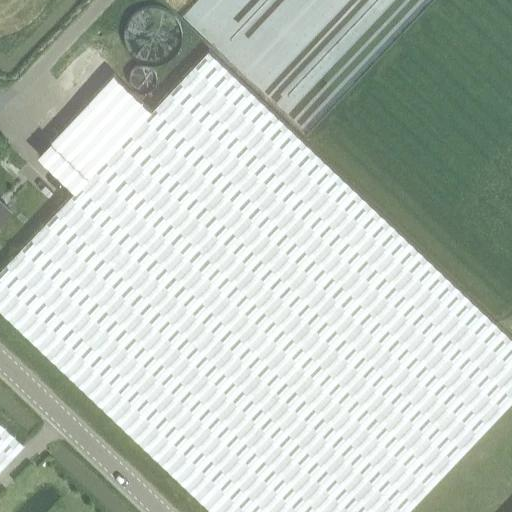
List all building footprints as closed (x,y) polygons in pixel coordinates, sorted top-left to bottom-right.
[(181,47),(181,46),(181,42),(179,37),(177,33),(174,29),(167,25),(160,23),(152,24),(149,25),(143,28),(140,31),(137,36),(136,40),(135,45),(137,53),(139,58),(141,61),(145,65),(148,66),(152,68),(157,69),(162,68),(167,67),(174,62),(179,56),(180,52),(181,47)] [(0,268),(0,309),(140,442),(213,511),(405,511),(511,400),(511,337),(367,201),(208,50),(150,111),(74,190),(0,268)] [(37,156),(74,190),(150,111),(113,76),(37,156)] [(0,220),(9,210),(0,201),(0,220)] [(0,466),(23,442),(0,419),(0,466)]
